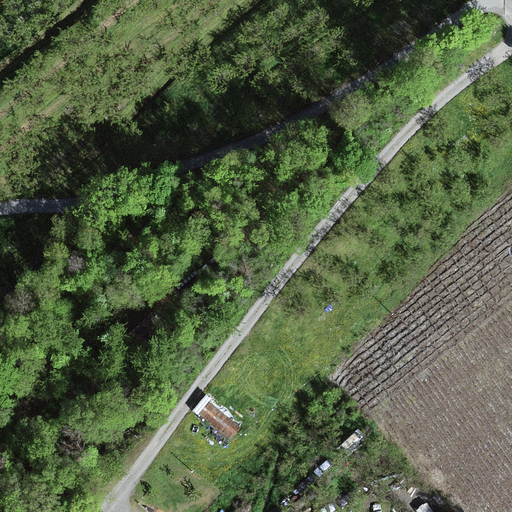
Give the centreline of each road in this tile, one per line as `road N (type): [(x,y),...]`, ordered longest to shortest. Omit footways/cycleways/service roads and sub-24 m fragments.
road 1 (track): [(511,40),(442,98),(353,194),(105,511)]
road 2 (unclassified): [(511,1),(448,26),(310,120),(185,168),(93,215),(0,212)]
